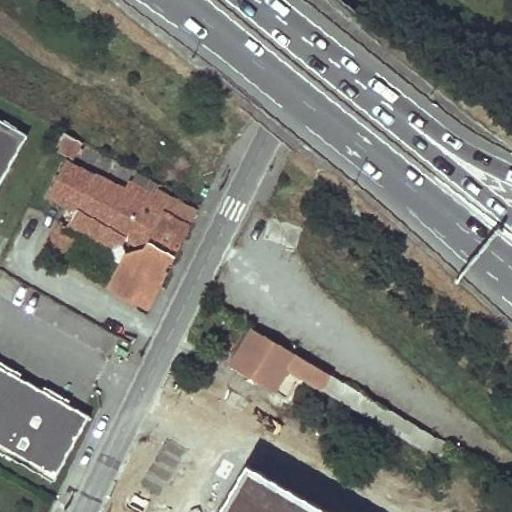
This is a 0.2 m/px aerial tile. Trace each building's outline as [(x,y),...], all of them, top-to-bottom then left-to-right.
[(0,117),(0,184),(28,133),(0,117)] [(80,143),(62,133),(55,146),(74,156),(80,143)] [(67,161),(50,193),(68,203),(73,192),(80,195),(93,175),(67,161)] [(73,192),(68,203),(78,210),(70,224),(113,249),(123,242),(125,237),(130,240),(106,285),(148,308),(168,271),(165,269),(170,260),(173,262),(198,213),(159,192),(156,198),(131,184),(127,193),(93,175),(80,195),(73,192)] [(69,226),(62,222),(47,248),(65,258),(77,237),(66,232),(69,226)] [(236,325),(210,310),(199,331),(225,346),(236,325)] [(451,466),(459,451),(251,328),(229,365),(281,397),(290,382),(282,377),(287,369),(451,466)] [(0,365),(0,450),(53,480),(89,415),(0,365)] [(465,455),(459,451),(451,466),(456,469),(465,455)] [(291,511),(295,506),(225,465),(200,507),(210,511),(291,511)]
